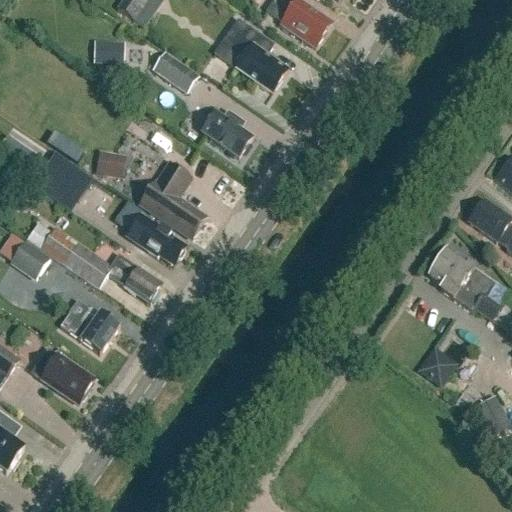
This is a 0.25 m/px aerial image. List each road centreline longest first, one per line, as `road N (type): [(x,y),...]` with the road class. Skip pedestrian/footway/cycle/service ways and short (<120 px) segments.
road 1 (secondary): [(61,511),(419,0)]
road 2 (unclassified): [(246,492),(511,105)]
